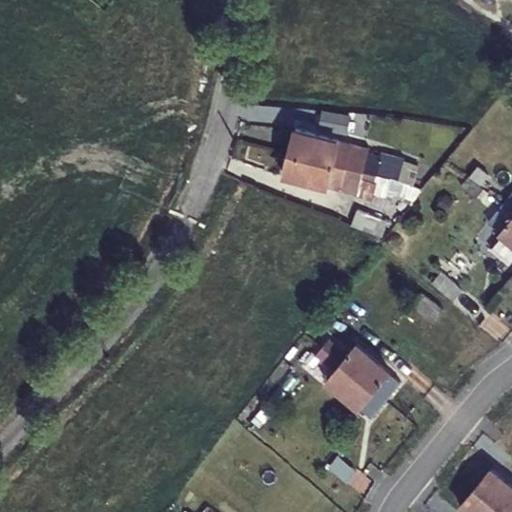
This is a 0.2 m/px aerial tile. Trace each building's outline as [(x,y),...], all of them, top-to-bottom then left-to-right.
[(29,0),(0,0),(0,3),(52,48),(59,41),(48,32),(56,22),(29,0)] [(52,48),(0,3),(0,35),(26,58),(35,48),(45,56),(52,48)] [(189,60),(188,13),(96,16),(97,62),(189,60)] [(360,56),(350,56),(350,29),(271,28),(270,80),(359,82),(360,56)] [(299,131),(293,153),(376,178),(380,167),(367,163),(370,152),(353,147),(352,152),(338,149),(340,142),(299,131)] [(374,188),(376,178),(293,153),(287,176),(358,196),(362,185),(374,188)] [(472,162),(464,171),(480,184),(488,175),(472,162)] [(480,184),(464,171),(456,181),(471,194),(480,184)] [(511,185),(499,200),(511,210),(511,185)] [(492,226),(511,242),(511,210),(499,200),(484,218),(493,226),(492,226)] [(322,288),(329,271),(290,256),(291,252),(319,263),(329,237),(252,207),(234,254),(322,288)] [(457,300),(465,289),(444,273),(435,283),(457,300)] [(152,341),(220,386),(249,343),(181,298),(152,341)] [(429,314),(452,333),(461,323),(438,303),(429,314)] [(301,342),(292,353),(304,364),(315,352),(318,347),(305,337),(301,342)] [(324,340),(318,347),(386,401),(401,382),(348,339),(337,351),(324,340)] [(318,347),(315,352),(328,362),(317,375),(360,410),(362,409),(373,417),(386,401),(318,347)] [(104,391),(66,426),(124,487),(161,452),(104,391)] [(301,436),(323,454),(333,442),(311,424),(301,436)] [(478,488),(507,511),(511,511),(511,486),(492,470),(478,488)] [(0,511),(59,511),(32,481),(0,509),(0,511)] [(507,511),(478,488),(461,509),(464,511),(507,511)]
